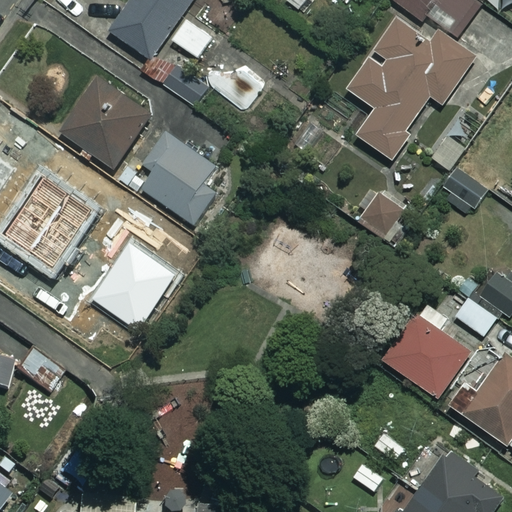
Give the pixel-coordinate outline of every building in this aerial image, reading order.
[(202,0),(132,0),(112,33),(155,60),(146,74),(183,98),(194,81),(163,61),(175,43),(199,58),(216,32),(192,17),(202,0)] [(485,11),(468,0),(397,0),(393,8),(407,17),(352,102),(379,119),(361,147),(393,168),(433,107),(446,115),(478,66),(458,53),(485,11)] [(511,0),(509,0),(502,10),(511,16),(511,0)] [(103,76),(65,133),(85,147),(79,157),(92,165),(98,155),(118,169),(156,111),(103,76)] [(223,170),(170,133),(148,165),(158,172),(146,190),(198,226),(220,195),(210,188),(223,170)] [(81,182),(27,145),(0,184),(0,257),(20,272),(81,182)] [(488,191),(462,171),(449,188),(455,192),(449,200),(470,215),(488,191)] [(407,210),(383,192),(361,220),(384,239),(407,210)] [(85,252),(56,232),(42,253),(71,272),(85,252)] [(511,279),(501,272),(484,296),(511,316),(511,279)] [(500,319),(472,299),(459,316),(487,336),(500,319)] [(441,398),(474,352),(443,329),(451,318),(429,303),(388,360),(441,398)] [(482,391),(469,382),(452,406),(510,445),(511,441),(511,349),(510,349),(482,391)] [(66,373),(32,353),(21,373),(54,393),(66,373)] [(493,511),(506,496),(452,454),(407,511),(493,511)] [(0,511),(2,511),(14,497),(0,486),(0,511)] [(145,511),(147,504),(84,497),(82,511),(145,511)]
